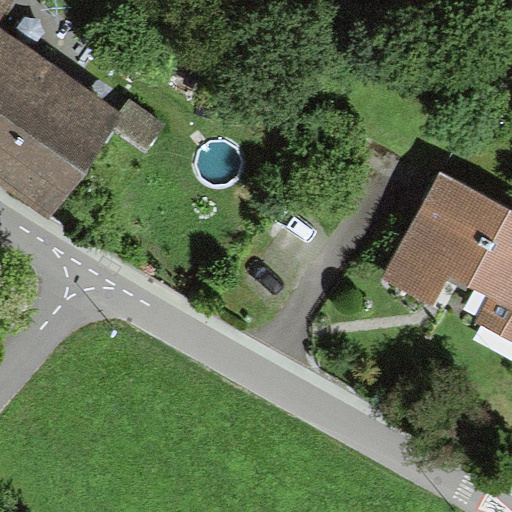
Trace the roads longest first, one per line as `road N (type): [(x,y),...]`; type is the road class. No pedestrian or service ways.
road 1 (residential): [(91,268),(511,508)]
road 2 (residential): [(91,268),(0,379)]
